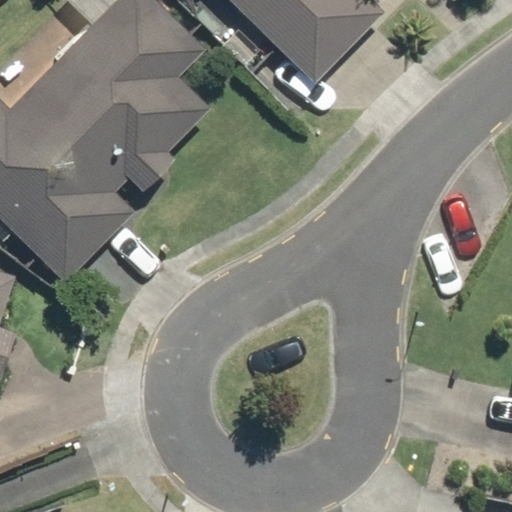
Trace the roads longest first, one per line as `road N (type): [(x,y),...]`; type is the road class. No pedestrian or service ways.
road 1 (residential): [(407,178),(363,414),(329,458),(291,477),(245,477),(196,462),(185,390),(219,313),(354,223)]
road 2 (residential): [(511,73),(470,106),(407,178)]
